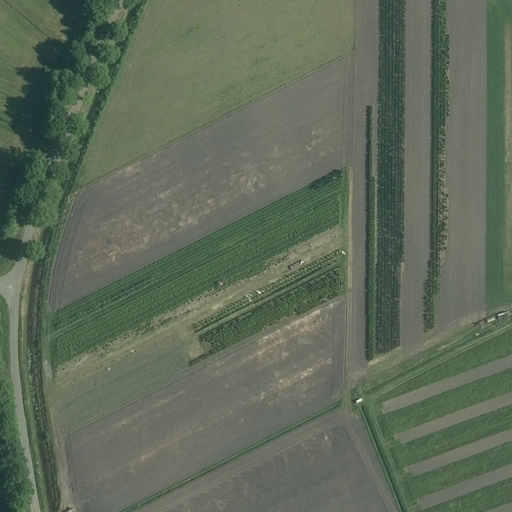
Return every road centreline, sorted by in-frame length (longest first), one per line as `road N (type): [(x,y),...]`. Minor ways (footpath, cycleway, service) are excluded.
road 1 (unclassified): [(12,290),(118,0)]
road 2 (unclassified): [(36,511),(12,290)]
